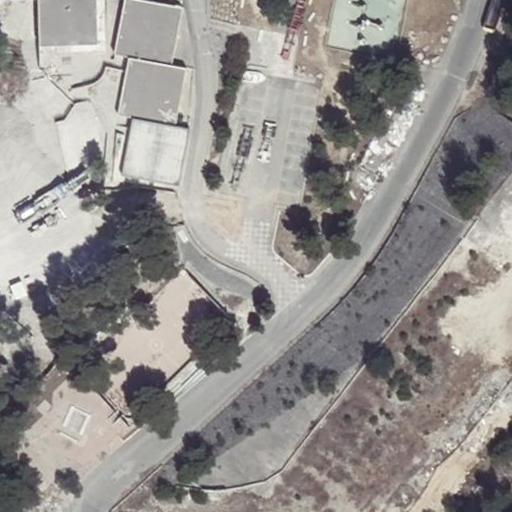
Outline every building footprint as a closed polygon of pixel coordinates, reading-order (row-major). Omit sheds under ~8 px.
[(34,0),(35,47),(93,46),(92,0),(34,0)] [(121,0),(112,58),(125,60),(167,67),(175,22),(177,10),(153,5),(125,0),(121,0)] [(167,67),(125,60),(115,116),(129,120),(119,176),(174,187),(184,131),(170,127),(181,69),(167,67)] [(0,145),(0,255),(26,260),(41,152),(0,145)] [(511,206),(487,239),(511,257),(511,206)]
